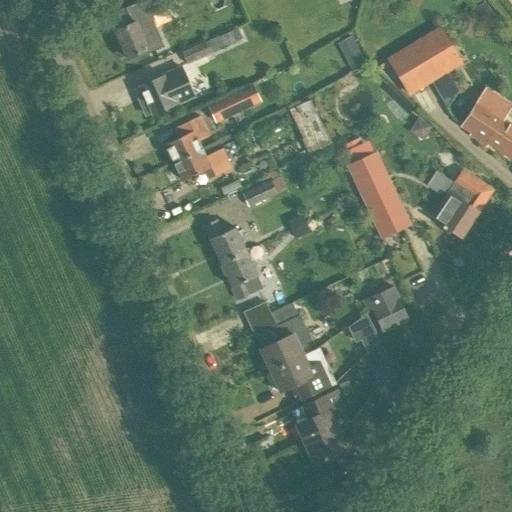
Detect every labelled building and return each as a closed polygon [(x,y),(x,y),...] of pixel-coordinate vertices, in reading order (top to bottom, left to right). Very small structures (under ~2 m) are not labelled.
[(125,9),(108,15),(114,31),(112,32),(119,50),(116,51),(120,60),(123,59),(125,63),(148,53),(163,48),(150,18),(132,25),(125,9)] [(408,96),(462,64),(440,26),(386,58),(408,96)] [(213,53),(208,39),(181,49),(187,64),(213,53)] [(358,48),(344,56),(351,69),(365,61),(358,48)] [(143,96),(137,99),(144,115),(150,113),(151,115),(192,96),(180,68),(138,86),(143,96)] [(252,85),(208,105),(216,123),(260,103),(252,85)] [(435,92),(424,97),(433,118),(444,113),(435,92)] [(511,104),(494,92),(483,109),(475,104),(460,126),(470,132),(468,134),(484,145),(486,142),(511,158),(511,125),(505,121),(503,119),(511,106),(511,104)] [(311,100),(289,110),(309,154),(331,144),(311,100)] [(172,162),(200,148),(197,141),(208,135),(199,116),(172,129),(177,138),(164,145),(172,162)] [(258,129),(265,141),(283,131),(276,118),(258,129)] [(425,136),(431,126),(418,118),(409,131),(419,137),(425,136)] [(346,167),(375,153),(369,141),(340,155),(346,167)] [(200,148),(172,162),(181,181),(203,172),(208,181),(232,169),(221,149),(204,157),(200,148)] [(380,239),(409,225),(375,153),(346,167),(380,239)] [(430,182),(443,193),(455,180),(442,169),(430,182)] [(478,210),(491,190),(463,172),(450,191),(432,219),(461,238),(478,210)] [(248,207),(276,194),(270,181),(242,194),(248,207)] [(287,221),(291,230),(306,223),(302,214),(287,221)] [(216,220),(203,225),(210,239),(208,239),(220,264),(246,251),(235,227),(228,230),(225,224),(219,226),(216,220)] [(306,223),(291,230),(295,238),(310,232),(306,223)] [(246,251),(220,264),(231,288),(232,288),(238,301),(263,289),(246,251)] [(408,321),(397,297),(393,287),(362,301),(367,312),(373,309),(384,333),(408,321)] [(253,334),(275,324),(264,302),(242,312),(253,334)] [(366,314),(347,327),(356,343),(361,341),(367,354),(379,341),(366,314)] [(303,355),(304,355),(303,354),(298,343),(310,337),(300,315),(272,328),(278,340),(259,349),(269,370),(303,355)] [(316,350),(315,348),(303,354),(304,355),(303,355),(269,370),(270,372),(268,373),(267,376),(273,389),(276,390),(278,390),(279,392),(297,384),(303,397),(332,384),(322,362),(316,350)] [(388,372),(393,370),(383,348),(365,357),(379,385),(388,372)] [(379,385),(375,389),(389,423),(406,399),(393,370),(388,372),(379,385)] [(306,417),(293,423),(302,443),(348,423),(340,403),(335,391),(312,401),(301,406),(306,417)] [(348,423),(302,443),(314,470),(326,464),(332,478),(345,471),(361,451),(348,423)]
